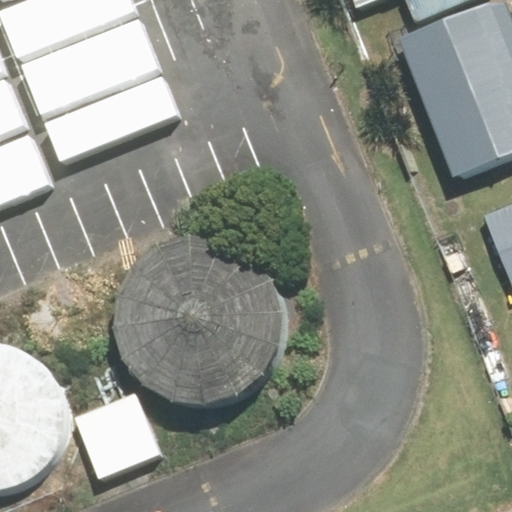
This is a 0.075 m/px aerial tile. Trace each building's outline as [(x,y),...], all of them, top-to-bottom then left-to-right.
[(511,185),(511,0),(475,0),(400,26),(463,203),(511,185)] [(511,209),(485,220),(511,292),(511,291),(511,209)] [(187,245),(178,247),(164,252),(151,259),(139,268),(130,279),(122,292),(117,305),(114,320),(113,335),(116,349),(120,363),(127,376),(137,388),(148,398),(160,405),(174,411),(189,414),(203,414),(218,412),(232,407),(245,400),(257,391),(266,380),(274,367),(279,353),(282,339),(283,324),(280,309),(276,295),(269,282),(259,271),(248,261),(236,253),(222,248),(207,245),(193,245),(187,245)] [(0,495),(9,495),(22,491),(33,486),(44,478),(53,469),(60,458),(65,446),(69,433),(69,420),(68,407),(64,395),(59,383),(51,373),(42,364),(31,356),(19,351),(6,348),(0,347),(0,495)] [(136,396),(77,420),(101,482),(161,457),(136,396)]
